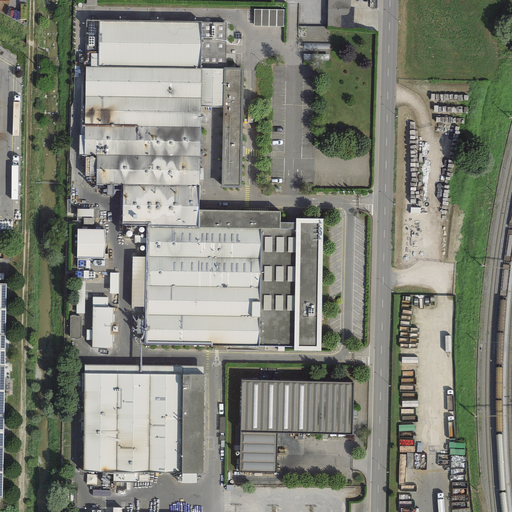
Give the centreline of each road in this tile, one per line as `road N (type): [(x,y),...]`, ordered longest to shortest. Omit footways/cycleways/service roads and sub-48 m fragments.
road 1 (tertiary): [(377,511),(389,0)]
road 2 (track): [(31,0),(24,511)]
